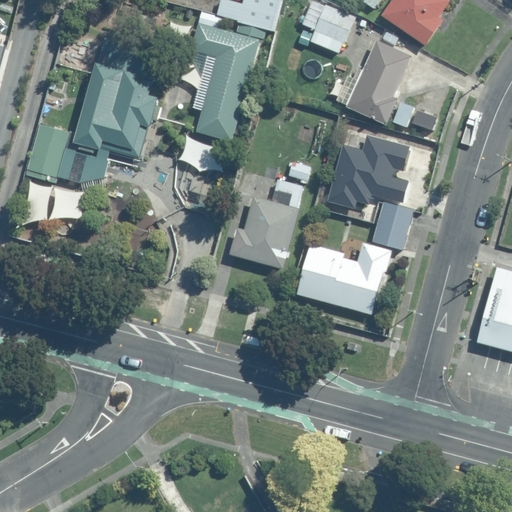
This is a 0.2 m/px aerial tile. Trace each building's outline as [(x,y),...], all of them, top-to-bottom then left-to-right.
[(280,0),(244,0),(239,20),(273,29),(280,0)] [(392,0),(383,16),(430,44),(455,0),(392,0)] [(313,41),(315,41),(342,51),(355,16),(315,1),(307,24),(318,28),(313,41)] [(259,40),(198,23),(191,49),(217,56),(197,131),(231,140),(259,40)] [(338,96),(351,102),(349,106),(389,125),(402,99),(395,95),(415,53),(381,37),(367,67),(360,64),(355,75),(349,72),(338,96)] [(95,63),(73,141),(98,148),(101,138),(133,147),(139,123),(150,126),(158,97),(149,95),(153,78),(95,63)] [(69,133),(40,125),(28,169),(57,177),(69,133)] [(312,167),(294,163),(290,176),(308,180),(312,167)] [(390,173),(376,169),(370,188),(383,193),(390,173)] [(248,229),(240,228),(232,254),(285,268),(302,209),(299,208),(304,188),(281,180),(276,200),(257,196),(248,229)] [(416,206),(387,199),(377,238),(406,245),(416,206)] [(315,242),(301,292),(376,314),(395,248),(365,240),(359,260),(347,257),(349,251),(315,242)] [(511,265),(499,262),(478,336),(511,345),(511,265)]
